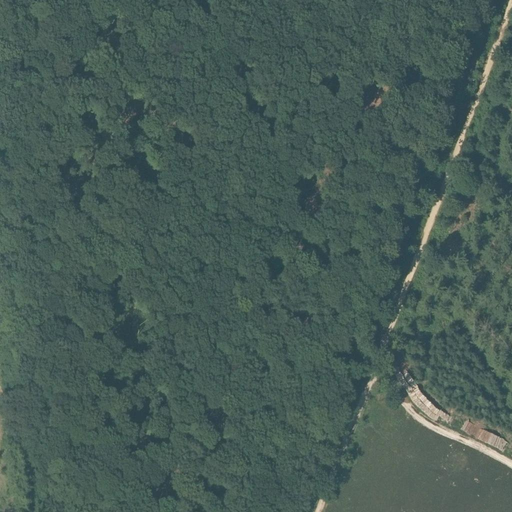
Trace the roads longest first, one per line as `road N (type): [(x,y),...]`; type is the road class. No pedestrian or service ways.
road 1 (track): [(317,511),(511,0)]
road 2 (track): [(372,370),(422,421),(511,464)]
